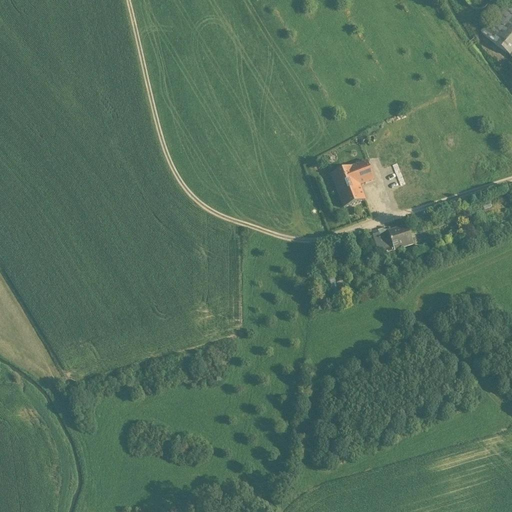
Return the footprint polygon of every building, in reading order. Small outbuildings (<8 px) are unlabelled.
[(492,2),(492,0),(464,0),(464,2),(468,7),(473,10),(478,11),(484,10),(489,6),(492,2)] [(511,0),(509,0),(481,34),(511,59),(511,0)] [(367,162),(331,176),(344,209),(365,201),(360,186),(374,181),(367,162)] [(379,165),(380,171),(393,168),(391,162),(379,165)] [(419,187),(412,190),(415,197),(422,193),(419,187)] [(407,226),(379,235),(385,254),(386,254),(387,255),(388,254),(413,245),(407,226)]
